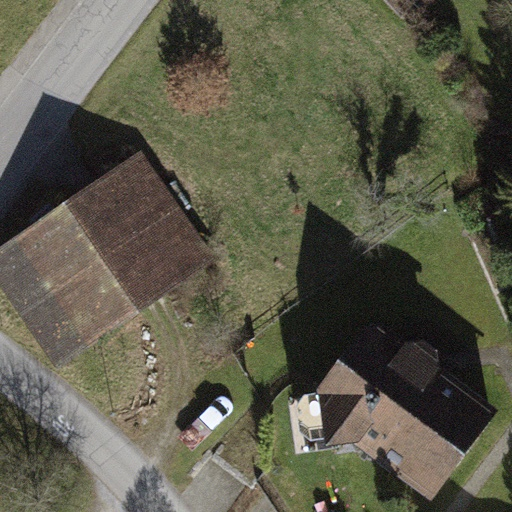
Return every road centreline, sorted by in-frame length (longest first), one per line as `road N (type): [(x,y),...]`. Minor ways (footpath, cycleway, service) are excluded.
road 1 (residential): [(0,353),(154,483),(171,511)]
road 2 (residential): [(113,0),(0,151)]
